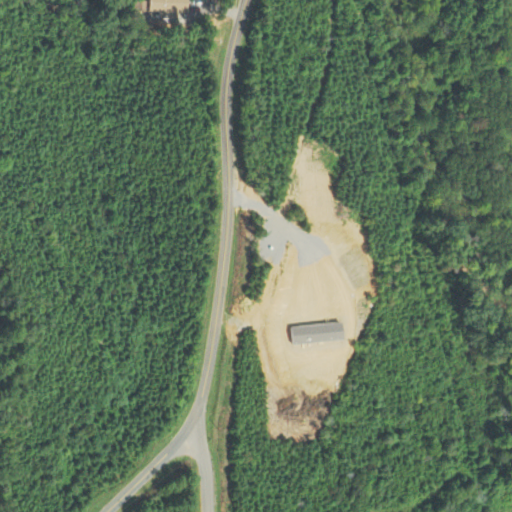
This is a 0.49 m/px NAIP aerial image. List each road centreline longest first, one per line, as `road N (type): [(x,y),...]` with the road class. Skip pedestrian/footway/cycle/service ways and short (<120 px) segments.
road 1 (residential): [(188,427),(217,310),(228,212),(227,84),(246,0)]
road 2 (residential): [(103,511),(188,427)]
